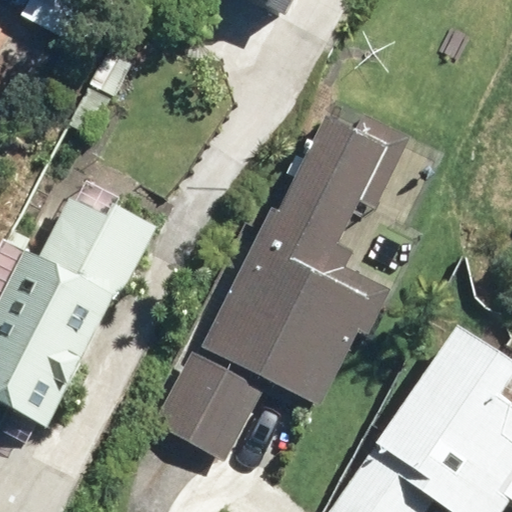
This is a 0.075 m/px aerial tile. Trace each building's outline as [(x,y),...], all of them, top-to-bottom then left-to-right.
[(238,0),(282,24),(295,0),(238,0)] [(412,144),(338,105),(330,122),(328,121),(276,218),(270,215),(198,350),(320,414),(359,340),(367,344),(392,297),(347,273),(354,259),(338,250),(360,209),(374,217),(412,144)] [(0,305),(0,412),(47,436),(112,306),(118,309),(157,233),(113,211),(108,223),(69,204),(38,265),(24,258),(0,305)] [(511,378),(511,369),(456,332),(332,511),(432,511),(434,510),(436,511),(506,511),(509,509),(511,511),(511,413),(496,402),(511,378)] [(156,430),(225,467),(263,395),(194,358),(156,430)]
